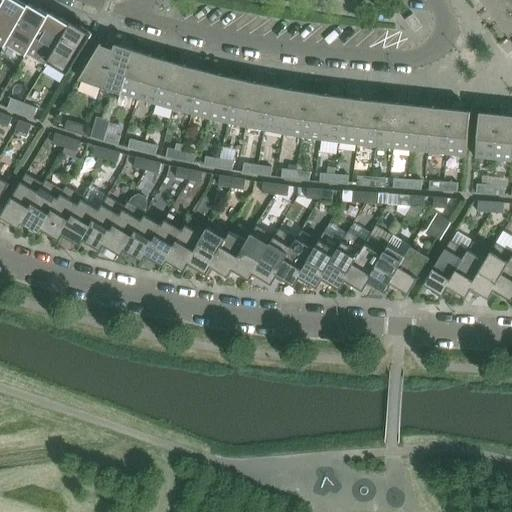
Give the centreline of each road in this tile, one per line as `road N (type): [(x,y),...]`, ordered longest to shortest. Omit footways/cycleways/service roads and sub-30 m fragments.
road 1 (residential): [(511,334),(217,311),(0,256)]
road 2 (residential): [(121,11),(260,44),(403,58),(442,40),(446,21),(436,0)]
